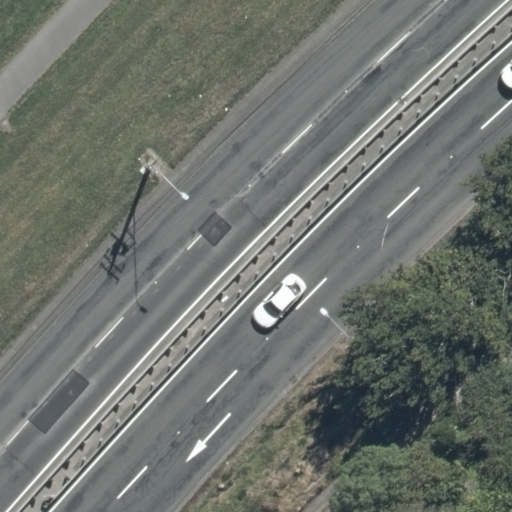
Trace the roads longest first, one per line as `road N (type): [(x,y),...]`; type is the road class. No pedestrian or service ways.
road 1 (secondary): [(0,471),(175,277),(464,0)]
road 2 (secondary): [(511,124),(208,416),(126,511)]
